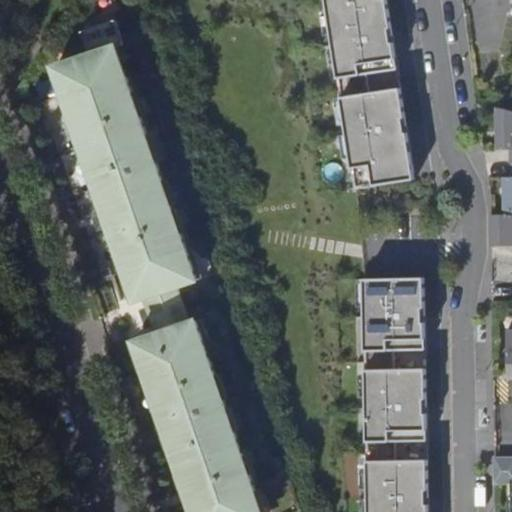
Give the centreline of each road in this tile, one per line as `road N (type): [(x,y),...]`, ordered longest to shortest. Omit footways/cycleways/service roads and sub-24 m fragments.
road 1 (residential): [(436,0),(452,151),(474,221),(458,324),(479,511)]
road 2 (residential): [(0,176),(117,511)]
